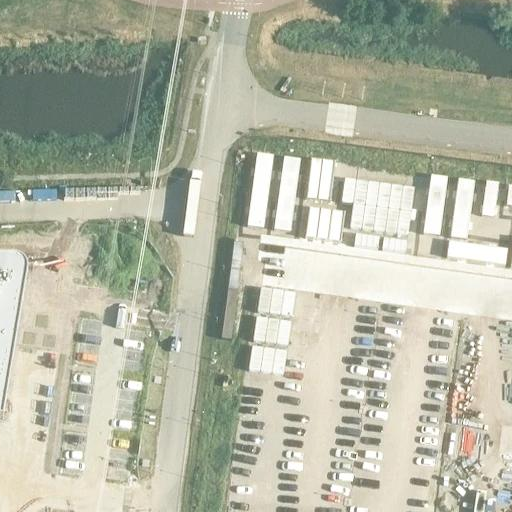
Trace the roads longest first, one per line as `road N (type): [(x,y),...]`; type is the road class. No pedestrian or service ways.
road 1 (unclassified): [(200,206),(160,511)]
road 2 (unclassified): [(218,107),(511,140)]
road 3 (unclassified): [(200,206),(0,208)]
